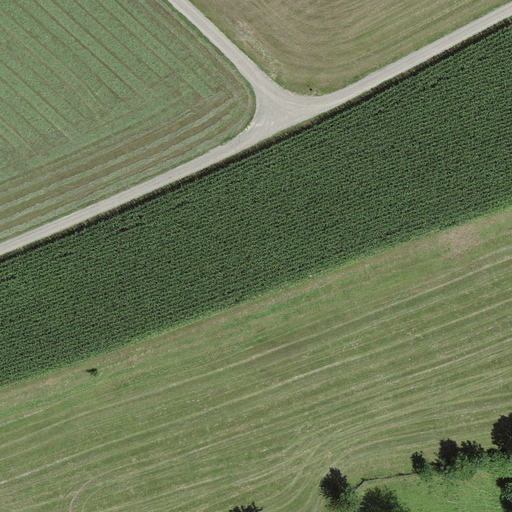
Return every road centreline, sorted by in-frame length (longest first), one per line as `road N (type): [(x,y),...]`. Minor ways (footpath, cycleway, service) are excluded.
road 1 (track): [(288,112),(211,161),(0,247)]
road 2 (track): [(288,112),(511,0)]
road 3 (track): [(166,0),(288,112)]
